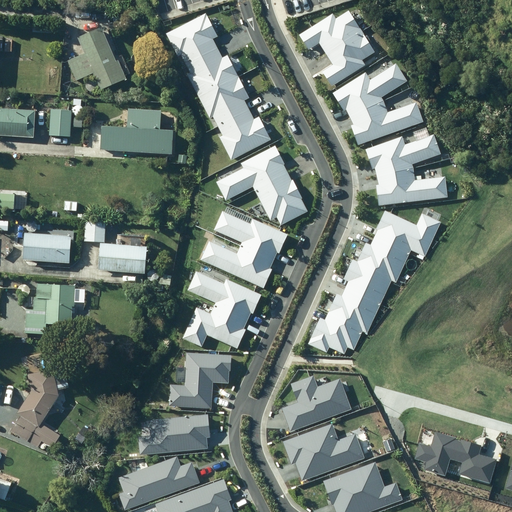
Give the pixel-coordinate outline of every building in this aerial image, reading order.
[(333,15),(300,37),(308,50),(313,46),(326,66),(333,61),(336,66),(324,74),(330,84),(361,64),(358,60),(372,51),(347,13),(336,20),(333,15)] [(205,17),(169,35),(179,53),(181,52),(193,75),(191,76),(211,114),(215,113),(227,136),(221,139),(232,160),(271,140),(261,120),(255,123),(243,101),(249,98),(228,58),(221,61),(209,39),(215,36),(205,17)] [(31,24),(30,32),(52,33),(52,32),(62,32),(63,26),(31,24)] [(78,55),(67,60),(75,79),(91,73),(98,89),(123,78),(115,60),(113,61),(99,28),(76,37),(82,51),(77,53),(78,55)] [(0,135),(32,137),(33,111),(16,110),(16,105),(4,104),(4,109),(0,108),(0,135)] [(157,129),(158,110),(125,109),(124,127),(99,126),(98,150),(169,153),(170,130),(157,129)] [(70,116),(70,111),(49,110),(48,135),(68,136),(69,126),(75,126),(75,125),(80,126),(80,117),(70,116)] [(0,193),(0,209),(12,209),(12,194),(0,193)] [(48,196),(35,195),(35,207),(47,208),(48,196)] [(22,247),(21,259),(67,263),(69,237),(25,233),(26,220),(13,219),(11,246),(22,247)] [(0,230),(9,231),(9,221),(0,220),(0,230)] [(97,269),(143,273),(145,247),(102,243),(104,223),(84,221),(82,241),(99,242),(97,269)] [(158,274),(157,284),(168,285),(169,275),(158,274)] [(73,286),(35,284),(34,298),(32,297),(32,310),(24,310),(23,333),(69,335),(70,306),(72,306),(73,286)] [(51,368),(24,375),(28,391),(15,413),(20,415),(13,426),(51,448),(58,435),(40,424),(57,396),(55,388),(63,385),(60,370),(52,372),(51,368)] [(0,488),(8,492),(12,484),(0,478),(0,488)]
